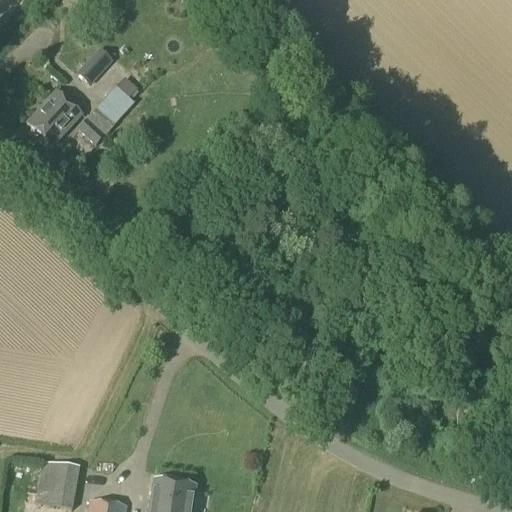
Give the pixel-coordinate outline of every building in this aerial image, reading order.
[(88,90),(111,65),(97,53),(75,78),(88,90)] [(94,150),(132,107),(127,103),(135,93),(122,81),(75,133),(94,150)] [(50,151),(79,119),(55,96),(26,128),(29,131),(29,135),(33,139),(37,139),(50,151)] [(461,351),(474,343),(461,319),(447,327),(461,351)] [(55,511),(71,511),(77,472),(41,466),(34,509),(55,511)] [(190,511),(194,492),(154,486),(149,511),(190,511)]
